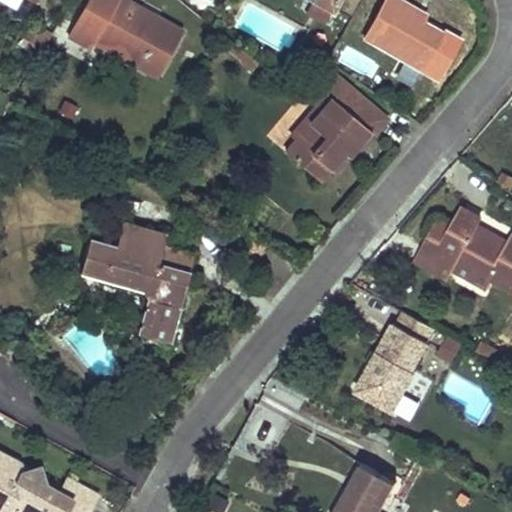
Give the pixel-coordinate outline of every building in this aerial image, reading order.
[(89,0),(69,37),(90,50),(98,34),(117,0),(89,0)] [(146,12),(124,0),(117,0),(98,34),(123,48),(117,59),(156,81),(183,31),(146,12)] [(312,0),(305,15),(324,26),(333,11),(335,12),(341,0),(312,0)] [(397,0),(386,0),(365,38),(422,70),(443,32),(422,20),(403,8),(405,5),(397,0)] [(48,51),(56,34),(31,21),(23,38),(48,51)] [(287,150),(320,179),(346,151),(350,155),(360,144),(371,131),(375,134),(388,120),(334,72),(309,101),(321,112),(310,124),(305,119),(293,133),(298,138),(287,150)] [(70,132),(66,138),(73,143),(77,137),(70,132)] [(189,140),(180,142),(184,156),(192,154),(189,140)] [(430,236),(415,262),(446,279),(452,269),(456,261),(491,281),(511,292),(511,235),(506,244),(503,250),(472,233),(475,226),(480,218),(463,208),(456,220),(451,229),(443,243),(430,236)] [(127,227),(122,225),(117,244),(147,253),(146,257),(160,260),(164,245),(166,236),(162,235),(163,231),(148,227),(147,231),(142,230),(143,226),(128,222),(127,227)] [(438,222),(430,236),(443,243),(451,229),(438,222)] [(506,244),(475,226),(472,233),(503,250),(506,244)] [(258,234),(242,263),(255,270),(270,242),(258,234)] [(117,244),(91,236),(82,269),(94,273),(144,287),(148,298),(139,331),(171,341),(196,253),(164,245),(160,260),(146,257),(147,253),(117,244)] [(456,261),(452,269),(487,289),(491,281),(456,261)] [(428,344),(437,328),(407,311),(400,325),(395,322),(384,343),(375,358),(357,393),(395,414),(418,374),(414,372),(430,345),(428,344)] [(459,340),(451,336),(442,352),(457,360),(466,344),(459,340)] [(495,348),(487,343),(481,353),(490,358),(495,348)] [(511,356),(495,348),(490,358),(511,370),(511,356)] [(375,358),(369,355),(350,389),(357,393),(375,358)] [(21,462),(0,450),(0,511),(61,511),(64,508),(71,511),(77,501),(89,508),(98,492),(69,477),(61,492),(46,484),(40,467),(24,470),(21,462)] [(397,484),(360,464),(346,490),(333,511),(406,511),(407,511),(387,501),(397,484)] [(464,491),(459,500),(468,506),(473,497),(464,491)] [(217,493),(210,507),(219,511),(225,511),(232,501),(217,493)]
